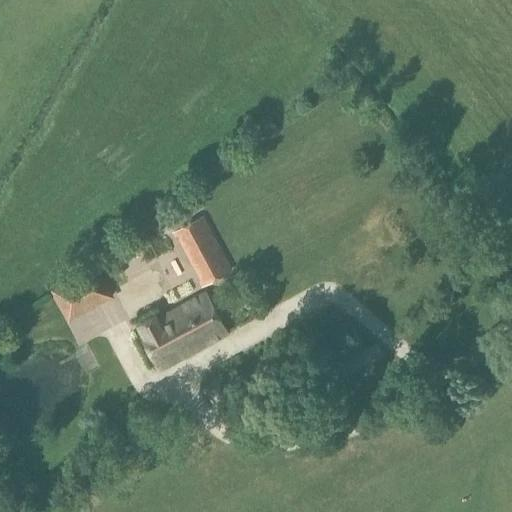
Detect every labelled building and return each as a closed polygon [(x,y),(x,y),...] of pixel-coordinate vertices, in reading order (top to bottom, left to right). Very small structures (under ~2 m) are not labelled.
[(207,283),(230,270),(202,217),(179,230),(207,283)] [(54,291),(66,314),(109,292),(96,268),(54,291)] [(159,364),(226,330),(205,289),(156,314),(155,311),(136,320),(159,364)] [(202,387),(217,407),(237,391),(222,373),(202,387)] [(304,498),(338,482),(329,464),(296,480),(304,498)]
